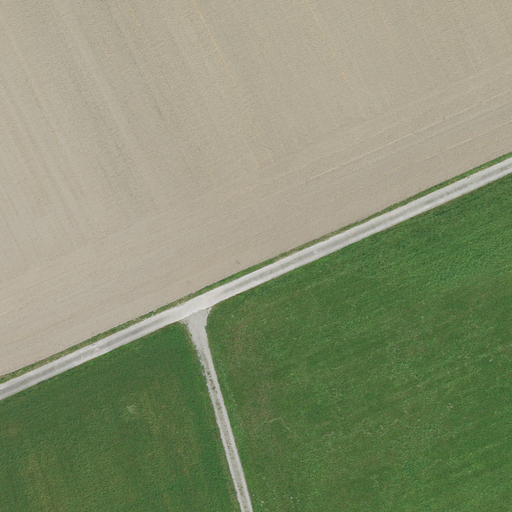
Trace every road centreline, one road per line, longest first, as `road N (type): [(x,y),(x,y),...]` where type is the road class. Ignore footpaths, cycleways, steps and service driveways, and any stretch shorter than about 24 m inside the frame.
road 1 (track): [(0,392),(511,164)]
road 2 (track): [(192,305),(247,511)]
